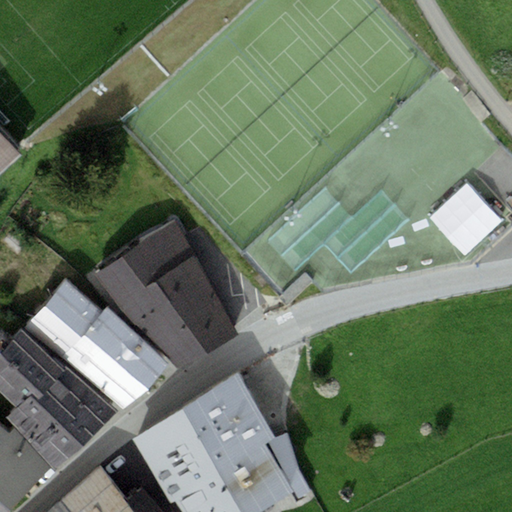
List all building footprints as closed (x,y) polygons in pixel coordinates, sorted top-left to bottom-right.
[(0,174),(21,155),(0,132),(0,174)] [(95,276),(177,367),(238,333),(175,219),(95,276)] [(66,279),(26,325),(125,406),(169,363),(108,306),(103,311),(66,279)] [(16,427),(52,467),(117,410),(23,328),(0,352),(0,390),(17,407),(6,416),(16,427)] [(239,372),(183,407),(243,511),(258,511),(293,490),(298,499),(311,492),(298,467),(287,433),(277,437),(239,372)] [(183,511),(243,511),(183,407),(134,438),(183,511)] [(0,424),(0,501),(11,510),(52,467),(16,427),(11,432),(0,424)] [(99,467),(57,503),(64,511),(162,511),(142,489),(128,501),(99,467)] [(0,511),(8,511),(11,510),(0,501),(0,511)] [(47,511),(64,511),(57,503),(47,511)]
